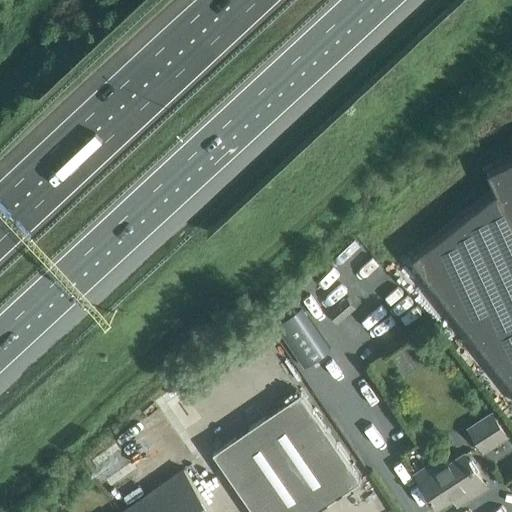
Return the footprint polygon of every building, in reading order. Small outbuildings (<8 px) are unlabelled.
[(497,190),(411,256),(511,383),(511,158),(487,170),(497,190)] [(296,295),(269,313),(304,366),(331,349),(296,295)] [(346,296),(328,312),(337,323),(356,308),(346,296)] [(301,391),(257,421),(317,509),(361,479),(301,391)] [(492,413),(469,428),(484,450),(506,436),(492,413)] [(255,511),(311,511),(317,509),(257,421),(213,451),(255,511)] [(464,452),(421,480),(431,496),(430,497),(432,501),(434,500),(437,505),(469,485),(473,493),(486,485),(464,452)] [(214,511),(184,468),(121,511),(214,511)]
